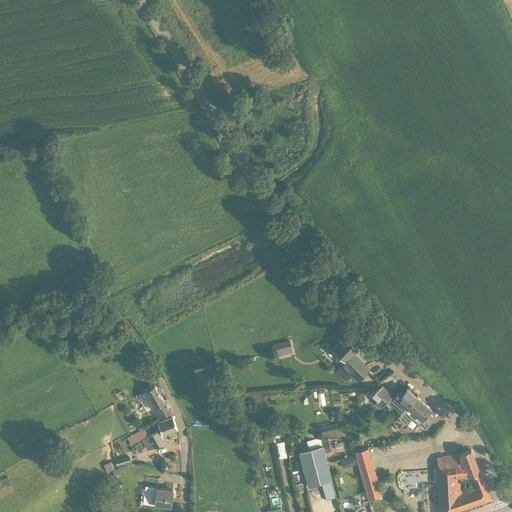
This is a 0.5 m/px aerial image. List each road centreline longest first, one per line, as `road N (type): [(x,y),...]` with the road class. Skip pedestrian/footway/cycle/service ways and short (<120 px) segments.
road 1 (unclassified): [(503,509),(472,436),(373,341),(291,245),(141,0)]
road 2 (residential): [(183,511),(184,436),(159,380)]
